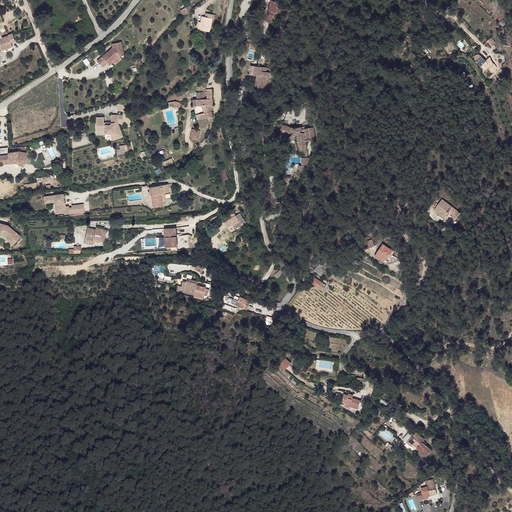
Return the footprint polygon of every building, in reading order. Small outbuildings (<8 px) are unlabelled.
[(276,15),(280,4),(271,0),(268,9),(270,10),(265,21),(271,24),(273,19),(272,19),(274,14),(276,15)] [(189,13),(192,9),(190,5),(184,8),(187,14),(189,13)] [(210,32),(213,14),(206,13),(205,17),(202,16),(201,22),(199,30),(210,32)] [(424,34),(429,31),(426,26),(421,28),(424,34)] [(12,46),(11,42),(15,41),(12,33),(8,35),(0,38),(0,47),(1,50),(12,46)] [(124,55),(121,41),(112,43),(112,47),(97,61),(102,67),(107,62),(109,65),(113,62),(112,61),(119,55),(120,56),(124,55)] [(484,71),(494,63),(490,57),(486,61),(482,57),(481,55),(480,54),(479,54),(477,54),(476,55),(475,56),(475,57),(474,58),(475,59),(475,60),(476,62),(481,66),(484,71)] [(268,81),(270,72),(266,72),(267,67),(251,65),(249,74),(257,75),(259,76),(258,79),(257,79),(255,88),(265,89),(266,81),(268,81)] [(213,105),(212,89),(206,89),(207,99),(193,99),(194,106),(196,114),(197,120),(213,116),(211,109),(209,105),(213,105)] [(289,126),(295,110),(292,109),(291,109),(288,110),(288,111),(288,112),(286,117),(284,120),(280,122),(278,123),(277,126),(276,131),(275,134),(279,135),(281,130),(283,124),(289,126)] [(123,136),(118,123),(118,115),(111,115),(111,122),(110,124),(105,124),(105,122),(104,122),(104,117),(96,117),(96,131),(105,131),(105,133),(110,133),(113,133),(115,139),(123,136)] [(315,138),(314,129),(303,131),(302,129),(302,127),(294,128),(289,126),(283,124),(281,130),(297,135),(298,141),(300,153),(307,152),(306,141),(305,139),(311,139),(312,139),(315,138)] [(198,138),(200,130),(192,128),(190,137),(198,138)] [(298,141),(297,135),(281,130),(279,135),(298,141)] [(129,153),(127,144),(120,145),(122,154),(129,153)] [(26,163),(27,153),(18,151),(8,152),(8,148),(0,148),(0,161),(4,161),(5,164),(14,163),(19,162),(25,163),(26,163)] [(165,167),(174,163),(172,158),(163,162),(165,167)] [(307,166),(309,158),(301,158),(301,166),(307,166)] [(228,179),(225,170),(220,171),(223,180),(228,179)] [(163,200),(162,193),(169,192),(168,184),(152,187),(153,194),(151,195),(153,208),(164,206),(163,200)] [(84,212),(83,204),(65,206),(63,193),(43,196),(44,204),(54,202),(56,216),(84,212)] [(191,200),(188,193),(181,196),(184,202),(191,200)] [(459,212),(442,199),(434,209),(440,213),(445,217),(449,212),(450,211),(453,214),(452,215),(451,216),(455,219),(459,212)] [(246,223),(240,213),(236,215),(232,218),(235,223),(239,221),(242,226),(246,223)] [(21,236),(8,225),(0,222),(0,232),(5,234),(8,237),(6,239),(13,245),(21,236)] [(104,241),(105,235),(102,234),(104,229),(96,227),(96,229),(88,227),(84,243),(92,245),(92,244),(94,239),(101,241),(104,241)] [(177,246),(176,228),(164,228),(166,247),(177,246)] [(375,246),(372,239),(363,243),(365,249),(375,246)] [(383,243),(376,254),(386,260),(391,254),(393,250),(383,243)] [(202,272),(204,267),(197,264),(195,269),(202,272)] [(326,285),(315,277),(311,282),(322,290),(326,285)] [(194,296),(198,281),(187,278),(187,280),(186,282),(183,281),(182,287),(178,287),(177,292),(194,296)] [(203,300),(207,283),(198,281),(194,296),(194,297),(203,300)] [(285,370),(291,363),(285,357),(279,365),(285,370)] [(358,409),(361,400),(352,398),(352,399),(347,398),(348,395),(344,394),(341,402),(346,403),(345,406),(349,408),(349,407),(358,409)] [(424,441),(425,439),(416,432),(408,440),(413,445),(427,457),(432,450),(425,444),(423,442),(424,441)] [(437,494),(433,479),(426,481),(427,485),(421,487),(424,499),(429,498),(428,496),(437,494)] [(419,509),(415,496),(408,499),(412,511),(419,509)]
